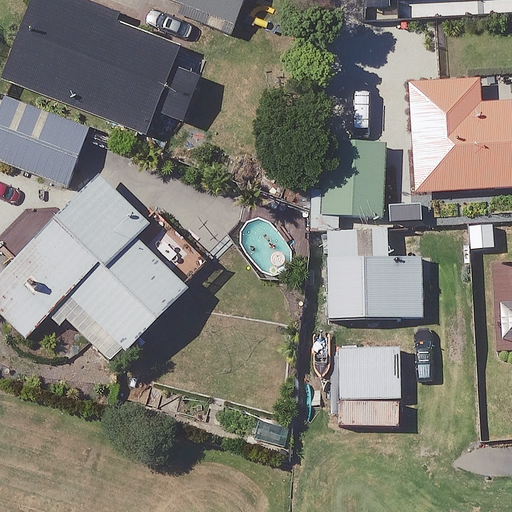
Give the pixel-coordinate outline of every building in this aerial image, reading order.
[(167,64),(176,40),(139,25),(145,8),(124,0),(29,0),(1,74),(143,128),(152,105),(181,116),(196,76),(167,64)] [(242,0),(157,0),(230,30),(242,0)] [(511,98),(483,99),(482,78),(413,81),(417,186),(511,182),(511,98)] [(88,122),(4,93),(0,106),(0,157),(67,181),(88,122)] [(382,136),(324,135),(322,208),(380,210),(382,136)] [(198,265),(94,165),(0,262),(0,307),(25,332),(53,302),(69,317),(110,356),(184,279),(198,265)] [(386,250),(386,225),(327,224),(325,310),(421,312),(422,251),(386,250)] [(399,395),(400,331),(339,331),(338,395),(399,395)] [(218,388),(171,371),(153,420),(217,443),(228,412),(211,406),(218,388)]
